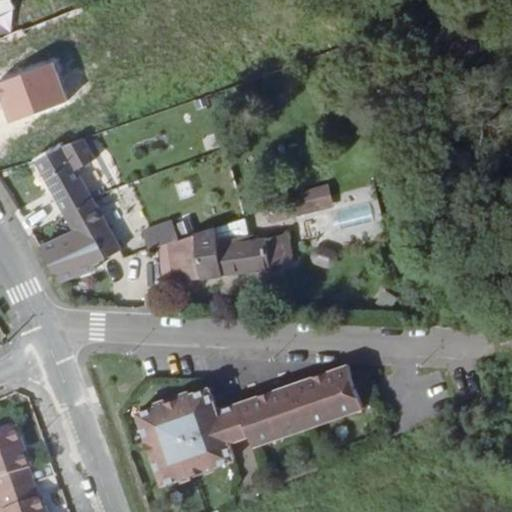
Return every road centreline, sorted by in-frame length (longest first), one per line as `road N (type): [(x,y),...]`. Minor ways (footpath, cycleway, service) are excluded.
road 1 (residential): [(484,345),(98,326),(79,327),(49,347)]
road 2 (residential): [(112,511),(49,347)]
